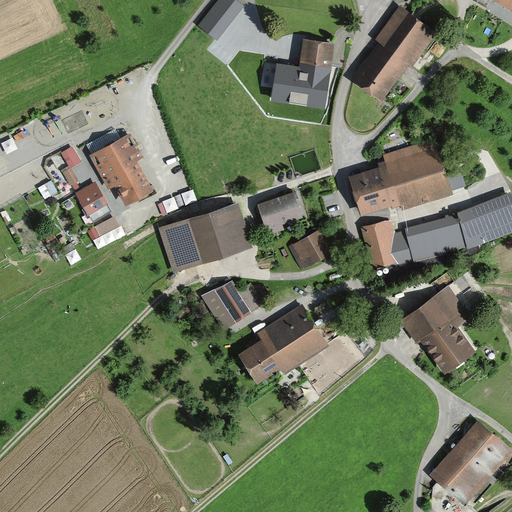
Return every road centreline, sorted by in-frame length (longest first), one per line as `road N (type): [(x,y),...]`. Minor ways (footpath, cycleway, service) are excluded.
road 1 (track): [(0,455),(183,283),(232,274),(303,276),(352,243)]
road 2 (residential): [(369,14),(337,115),(352,243),(388,348),(447,398)]
road 3 (track): [(196,511),(388,348)]
road 4 (track): [(337,151),(381,129),(458,52),(511,80)]
road 5 (track): [(421,511),(419,482),(447,398),(511,439)]
road 6 (unknown): [(145,85),(174,171),(130,217)]
